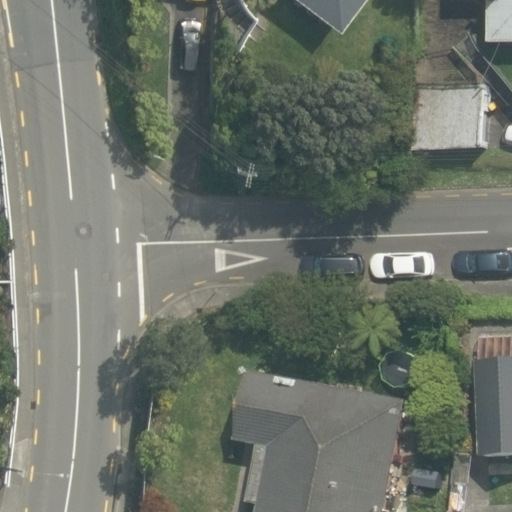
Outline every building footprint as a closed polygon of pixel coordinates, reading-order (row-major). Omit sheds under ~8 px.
[(274,0),(317,32),(344,0),(274,0)] [(511,0),(483,0),(483,38),(511,38),(511,0)] [(483,86),(415,86),(414,150),(483,151),(483,86)] [(511,325),(464,328),(472,465),(511,462),(511,325)] [(246,353),(234,435),(270,440),(259,511),(381,511),(402,377),(246,353)]
